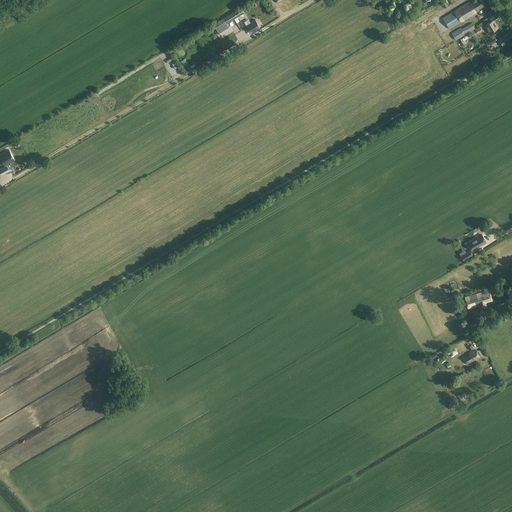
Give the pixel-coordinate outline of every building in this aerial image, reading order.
[(478,9),(483,6),(479,0),(475,0),(470,3),(469,2),(454,11),(443,18),(449,29),(461,22),(479,11),(478,9)] [(240,15),(237,10),(223,18),(226,23),(240,15)] [(250,33),(260,28),(255,20),(246,25),(250,33)] [(498,28),(493,20),(487,24),(484,25),(489,33),(492,31),(498,28)] [(456,40),(475,29),(471,23),(461,29),(461,28),(452,33),(456,40)] [(510,40),(511,39),(511,29),(511,30),(498,39),(502,45),(506,43),(507,45),(511,43),(510,40)] [(459,39),(463,45),(465,43),(462,40),(467,37),(466,35),(459,39)] [(488,46),(497,40),(494,37),(486,42),(488,46)] [(10,163),(15,160),(9,150),(0,155),(0,156),(4,164),(9,161),(10,163)] [(0,170),(2,175),(9,171),(6,165),(0,168),(0,170)] [(475,248),(486,242),(482,235),(471,241),(471,242),(468,243),(472,249),(475,248)] [(486,302),(492,300),(489,291),(482,293),(482,292),(465,298),(468,308),(476,306),(475,304),(479,302),(481,310),(487,308),(486,302)] [(449,351),(452,358),(459,354),(456,348),(449,351)] [(467,364),(479,357),(475,350),(468,353),(468,354),(463,357),(467,364)]
